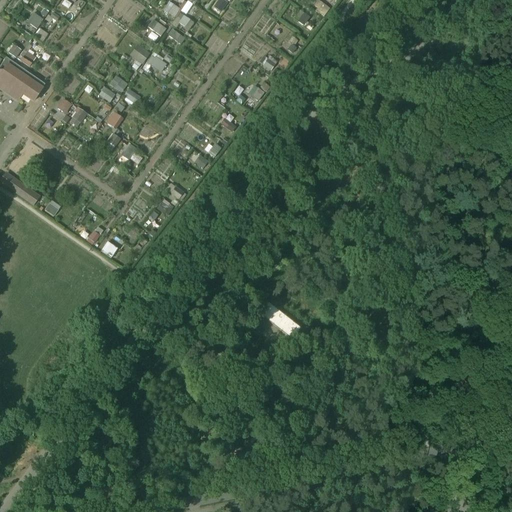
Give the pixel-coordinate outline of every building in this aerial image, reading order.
[(190,29),(196,22),(186,16),(194,5),(186,0),(185,0),(180,8),(170,2),(164,12),(190,29)] [(319,0),(315,6),(319,8),(316,12),(324,18),(331,9),(319,0)] [(53,18),(56,21),(60,18),(55,12),(47,19),(49,22),(53,18)] [(26,28),(36,34),(45,19),(36,13),(26,28)] [(162,37),(168,29),(154,20),(149,27),(162,37)] [(35,36),(44,42),(50,35),(41,28),(35,36)] [(169,35),(182,45),(186,39),(173,29),(169,35)] [(15,45),(9,53),(17,58),(23,50),(15,45)] [(139,45),(131,56),(143,65),(151,54),(139,45)] [(26,52),(21,62),(32,67),(37,57),(26,52)] [(273,71),(279,61),(266,53),(260,62),(273,71)] [(148,63),(162,73),(167,65),(154,56),(148,63)] [(6,58),(0,66),(0,88),(19,102),(24,95),(34,101),(45,86),(6,58)] [(123,93),(129,85),(117,75),(111,84),(123,93)] [(100,96),(112,103),(117,94),(105,88),(100,96)] [(252,96),(259,102),(266,93),(259,88),(252,96)] [(124,99),(132,104),(138,95),(130,89),(124,99)] [(239,95),(236,100),(245,106),(248,102),(239,95)] [(66,114),(73,105),(64,99),(57,108),(66,114)] [(69,121),(80,127),(88,113),(77,107),(69,121)] [(117,130),(124,119),(114,112),(107,123),(117,130)] [(113,134),(106,146),(114,151),(122,139),(113,134)] [(127,144),(124,157),(133,159),(136,146),(127,144)] [(37,204),(43,196),(7,172),(1,181),(37,204)] [(167,190),(172,194),(174,190),(184,197),(186,195),(171,185),(167,190)] [(165,200),(158,209),(166,215),(172,205),(165,200)] [(53,201),(45,211),(54,218),(62,207),(53,201)] [(90,239),(97,243),(101,236),(94,232),(90,239)] [(102,251),(113,258),(119,249),(108,242),(102,251)] [(268,304),(259,315),(267,320),(275,309),(268,304)] [(301,330),(275,309),(267,320),(293,341),(301,330)] [(276,336),(266,328),(261,335),(271,342),(276,336)]
